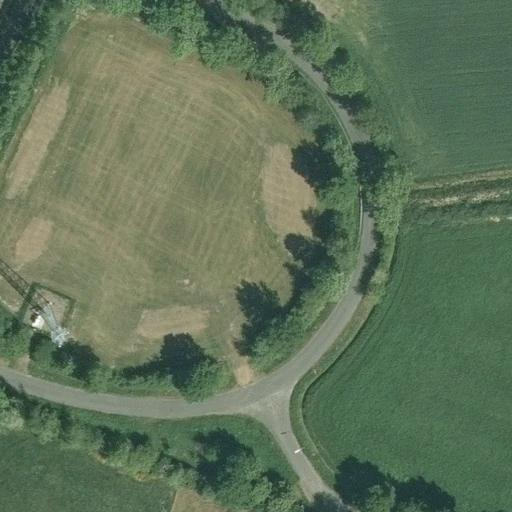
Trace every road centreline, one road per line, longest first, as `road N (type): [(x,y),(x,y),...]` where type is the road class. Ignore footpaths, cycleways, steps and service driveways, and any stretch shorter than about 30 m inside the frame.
road 1 (unclassified): [(267,396),(334,328),(369,271),(379,186),(332,89),(195,0)]
road 2 (unclassified): [(0,375),(131,409),(267,396)]
road 3 (residential): [(267,396),(298,461),(339,511)]
